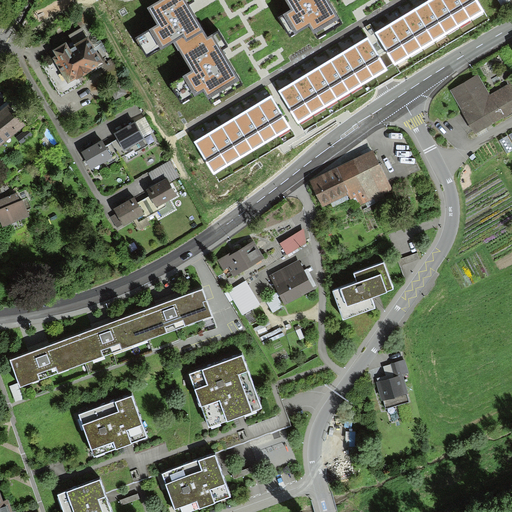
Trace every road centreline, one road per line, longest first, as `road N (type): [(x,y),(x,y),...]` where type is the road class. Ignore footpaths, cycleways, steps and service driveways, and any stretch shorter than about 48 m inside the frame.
road 1 (residential): [(398,97),(444,173),(450,228),(313,436),(326,511)]
road 2 (secondary): [(0,316),(70,305),(143,277),(398,97)]
road 3 (secondary): [(398,97),(511,28)]
